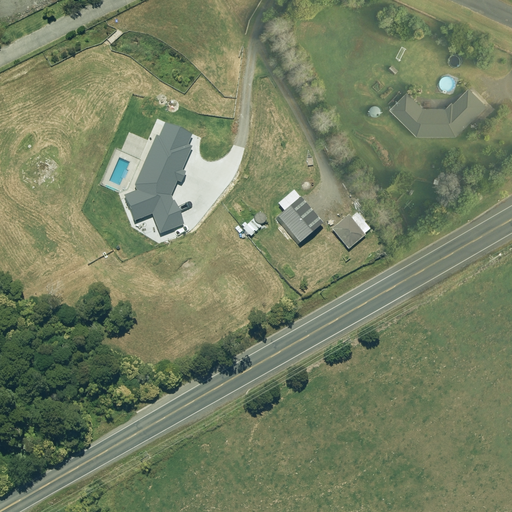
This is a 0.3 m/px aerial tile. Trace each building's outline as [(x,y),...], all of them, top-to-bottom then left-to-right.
[(470,85),(447,109),(424,108),(408,92),(391,108),(418,135),(458,136),(489,104),(470,85)] [(190,137),(151,129),(130,189),(118,198),(124,219),(137,205),(147,231),(173,223),(190,137)] [(138,155),(125,143),(112,156),(125,169),(138,155)] [(61,166),(42,147),(20,168),(40,188),(61,166)] [(279,201),(284,207),(279,210),(283,215),(274,223),(302,257),(327,236),(291,192),(279,201)] [(346,214),(329,229),(347,250),(370,230),(354,213),(349,218),(346,214)] [(241,229),(249,237),(260,227),(252,219),(241,229)]
